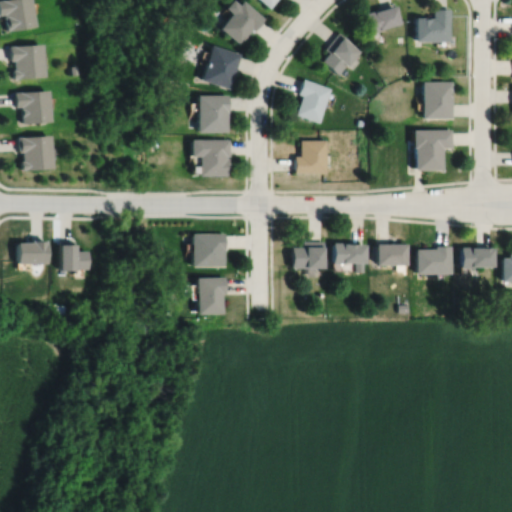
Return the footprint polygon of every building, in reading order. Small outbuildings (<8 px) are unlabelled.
[(0,0),(0,12),(3,29),(32,24),(28,0),(0,0)] [(233,0),(227,0),(222,5),(229,11),(216,26),(235,42),(248,27),(251,29),(261,16),(242,0),(238,0),(236,2),(233,0)] [(276,0),(258,0),(268,9),(276,0)] [(361,11),(366,31),(379,28),(378,27),(399,21),(394,3),(376,8),(376,7),(361,11)] [(413,15),(413,39),(447,39),(447,7),(430,7),(430,16),(423,16),(423,15),(413,15)] [(336,30),(322,47),(326,51),(319,59),(335,73),(343,63),(344,64),(357,49),(349,43),(350,42),(336,30)] [(6,44),(7,59),(10,59),(11,68),(9,68),(10,77),(42,74),(39,41),(6,44)] [(208,43),(197,78),(226,87),(237,52),(208,43)] [(66,65),(67,74),(76,73),(75,64),(66,65)] [(152,67),(151,75),(160,77),(162,69),(152,67)] [(300,77),(294,92),(299,94),(292,113),(316,121),(328,87),(300,77)] [(419,80),(419,117),(449,116),(449,80),(419,80)] [(11,91),(12,105),(17,105),(18,122),(48,120),(46,88),(11,91)] [(193,93),(193,130),(224,130),(224,93),(193,93)] [(410,128),(410,146),(411,146),(412,168),(440,168),(440,146),(449,146),(449,128),(410,128)] [(14,136),(15,151),(18,150),(19,159),(17,159),(18,169),(50,167),(47,133),(14,136)] [(187,138),(187,155),(195,155),(195,174),(223,174),(223,167),(224,167),(224,156),(222,156),(222,154),(225,154),(225,138),(187,138)] [(291,154),(291,172),(323,171),(323,138),(297,138),(297,154),(291,154)] [(189,232),(190,266),(222,265),(222,232),(189,232)] [(13,242),(13,263),(42,263),(42,239),(27,239),(27,242),(13,242)] [(55,244),(56,270),(72,270),(72,268),(85,268),(84,250),(72,250),(72,240),(56,240),(56,244),(55,244)] [(299,240),(299,246),(288,246),(288,267),(301,267),(321,267),(320,258),(321,258),(321,240),(299,240)] [(330,241),(329,263),(330,263),(330,270),(350,270),(351,262),(353,262),(353,271),(361,271),(361,262),(363,262),(364,243),(345,242),(330,241)] [(373,243),(373,264),(394,264),(394,270),(401,270),(401,273),(404,273),(403,264),(405,264),(405,243),(373,243)] [(413,248),(413,273),(450,273),(449,245),(433,245),(433,247),(413,248)] [(457,246),(458,267),(470,267),(470,266),(491,266),(491,247),(472,247),(472,246),(457,246)] [(499,256),(499,281),(511,280),(511,253),(505,253),(505,256),(499,256)] [(194,276),(195,313),(220,313),(219,292),(222,292),(221,276),(194,276)] [(395,304),(395,311),(407,311),(407,303),(395,304)]
